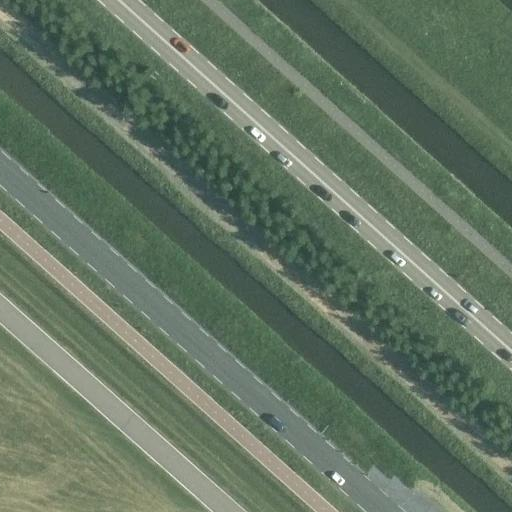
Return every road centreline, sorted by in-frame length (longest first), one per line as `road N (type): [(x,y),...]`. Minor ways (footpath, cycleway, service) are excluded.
road 1 (secondary): [(117,0),(511,352)]
road 2 (tertiary): [(381,511),(0,171)]
